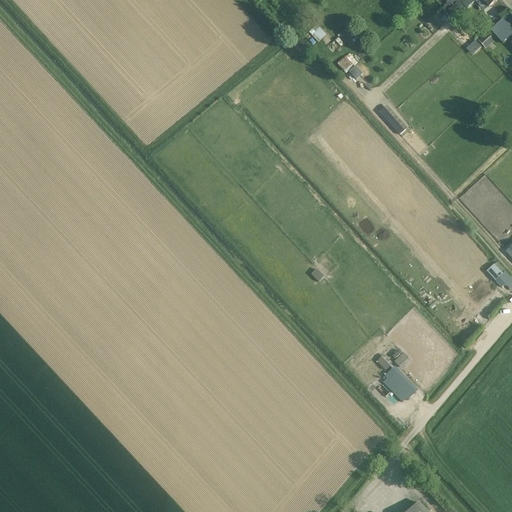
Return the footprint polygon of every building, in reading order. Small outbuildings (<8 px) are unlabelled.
[(461,0),(459,2),(467,10),(476,2),(484,12),(491,6),(497,0),(461,0)] [(458,4),(446,14),(449,18),(455,13),(457,16),(463,10),(458,4)] [(346,30),(339,36),(346,43),(355,34),(349,27),(346,30)] [(490,31),(478,42),(486,50),(498,39),(490,31)] [(346,57),(338,65),(346,74),(358,63),(350,55),(347,58),(346,57)] [(408,130),(390,110),(387,106),(379,113),(400,136),(408,130)] [(498,263),(494,267),(501,274),(505,271),(498,263)] [(319,284),(324,279),(317,271),(311,276),(319,284)] [(511,288),(511,280),(505,272),(495,281),(502,288),(505,285),(510,290),(511,288)] [(404,354),(394,363),(402,370),(410,361),(409,360),(404,354)] [(393,365),(384,356),(378,363),(386,372),(393,365)] [(416,394),(393,370),(385,377),(387,379),(383,383),(392,393),(400,400),(403,403),(406,400),(408,401),(416,394)]
